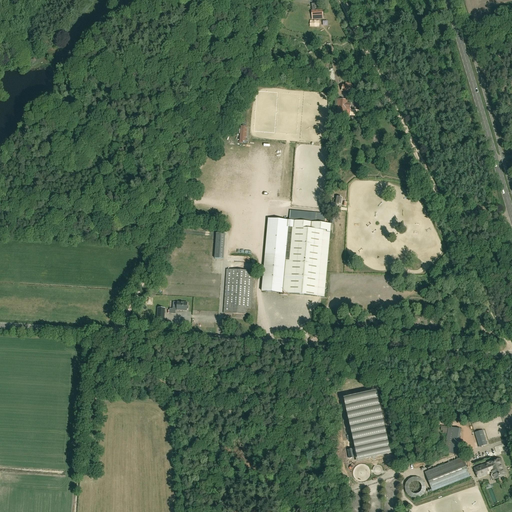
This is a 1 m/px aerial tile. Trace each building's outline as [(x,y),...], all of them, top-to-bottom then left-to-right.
[(350,109),(350,104),(347,103),(347,101),(339,100),(337,115),(345,116),(346,109),(350,109)] [(324,297),(331,224),(268,219),(262,291),(324,297)] [(223,259),(225,234),(216,234),(215,259),(223,259)] [(251,309),(254,271),(227,269),(224,313),(246,315),(246,308),(251,309)] [(187,311),(187,310),(188,309),(188,306),(187,305),(187,303),(177,302),(177,310),(187,311)] [(157,308),(157,320),(164,321),(165,308),(157,308)] [(457,454),(457,453),(461,429),(448,427),(447,432),(447,434),(446,437),(444,452),(456,454),(457,454)] [(479,447),(487,445),(483,431),(475,433),(479,447)] [(352,446),(346,448),(348,456),(354,455),(352,446)] [(433,491),(470,477),(462,458),(425,473),(433,491)] [(506,475),(500,458),(474,468),(478,478),(490,473),(493,480),(506,475)] [(426,490),(426,488),(426,486),(426,484),(425,482),(423,481),(422,479),(420,478),(418,478),(416,477),(414,478),(412,478),(410,479),(408,480),(407,482),(406,484),(405,486),(405,488),(405,490),(406,492),(407,494),(408,496),(410,497),(412,498),(414,499),(416,499),(418,499),(420,498),(422,497),(423,496),(425,494),(426,492),(426,490)]
